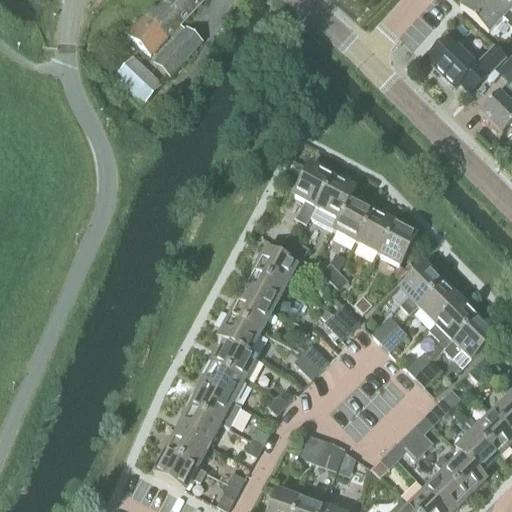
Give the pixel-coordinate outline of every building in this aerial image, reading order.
[(151,59),(206,0),(166,0),(157,10),(154,8),(127,37),(151,59)] [(487,0),(466,0),(460,8),(464,12),(474,21),(489,34),(502,20),(508,25),(506,27),(511,31),(511,16),(509,14),(506,17),(487,0)] [(511,0),(487,0),(506,17),(509,14),(511,11),(511,0)] [(170,79),(202,45),(187,31),(155,66),(170,79)] [(476,69),(448,41),(427,62),(456,91),(461,86),(471,95),(505,62),(494,51),(476,69)] [(144,108),(163,88),(133,60),(115,80),(144,108)] [(509,86),(511,83),(511,60),(498,75),(509,86)] [(479,115),(502,137),(511,127),(511,106),(511,105),(511,104),(511,95),(506,89),(500,95),(479,115)] [(316,212),(333,180),(310,168),(293,199),(305,206),(295,223),(307,230),(316,212)] [(316,212),(338,224),(350,202),(356,192),(333,180),(316,212)] [(350,202),(338,224),(333,234),(355,246),(372,214),(350,202)] [(377,258),(395,226),(372,214),(355,246),(377,258)] [(395,226),(377,258),(399,270),(416,238),(395,226)] [(291,257),(297,246),(287,240),(280,251),(291,257)] [(253,274),(284,291),(296,269),(265,252),(253,274)] [(330,285),(338,276),(330,268),(321,276),(330,285)] [(418,310),(443,285),(426,268),(401,292),(409,301),(401,309),(410,319),(418,310)] [(272,313),(284,291),(253,274),(241,296),(272,313)] [(338,276),(330,285),(339,294),(347,285),(338,276)] [(436,327),(461,303),(443,285),(418,310),(436,327)] [(261,335),(272,313),(241,296),(229,318),(261,335)] [(363,317),(371,309),(363,301),(354,309),(363,317)] [(434,365),(453,346),(479,321),(461,303),(436,327),(428,334),(439,346),(429,360),(434,365)] [(333,317),(351,335),(360,326),(342,308),(333,317)] [(351,335),(333,317),(332,318),(327,314),(320,320),(325,325),(324,326),(342,344),(351,335)] [(217,340),(224,344),(249,357),(261,335),(229,318),(217,340)] [(381,347),(398,329),(390,321),(373,338),(381,347)] [(479,321),(453,346),(471,363),(496,338),(479,321)] [(398,329),(381,347),(390,356),(407,339),(398,329)] [(256,361),(249,357),(224,344),(212,366),(244,383),(256,361)] [(302,357),(320,374),(329,365),(311,348),(302,357)] [(416,382),(434,365),(429,360),(425,356),(407,373),(416,382)] [(311,383),(320,374),(302,357),(293,365),(311,383)] [(478,368),(488,377),(497,368),(488,359),(478,368)] [(434,365),(416,382),(425,391),(442,374),(434,365)] [(233,405),(244,383),(212,366),(201,388),(233,405)] [(478,386),(488,377),(478,368),(469,377),(478,386)] [(221,427),(220,428),(229,432),(240,410),(232,406),(233,405),(201,388),(189,410),(221,427)] [(276,400),(285,409),(294,401),(285,391),(276,400)] [(442,403),(452,413),(462,403),(452,393),(442,403)] [(511,438),(511,402),(509,399),(491,416),(511,438)] [(276,418),(285,409),(276,400),(267,409),(276,418)] [(443,421),(452,413),(442,403),(434,411),(443,421)] [(209,449),(220,428),(221,427),(189,410),(177,432),(209,449)] [(498,460),(511,446),(511,438),(491,416),(473,434),(498,460)] [(406,438),(424,456),(433,447),(416,429),(406,438)] [(197,471),(209,449),(177,432),(165,454),(197,471)] [(251,443),(263,449),(268,439),(257,432),(251,443)] [(480,477),(498,460),(473,434),(455,452),(461,458),(480,477)] [(415,465),(424,456),(406,438),(397,447),(415,465)] [(311,467),(320,443),(309,439),(300,463),(311,467)] [(257,461),(263,449),(251,443),(245,454),(257,461)] [(320,443),(311,467),(324,472),(333,447),(320,443)] [(197,471),(165,454),(153,476),(185,494),(191,482),(200,487),(205,476),(196,472),(197,471)] [(442,476),(467,501),(486,483),(480,477),(461,458),(449,469),(441,461),(434,468),(442,476)] [(380,482),(389,474),(380,464),(371,473),(380,482)] [(227,487),(239,494),(245,483),(233,476),(227,487)] [(443,511),(456,511),(467,501),(442,476),(425,493),(443,511)] [(233,505),(239,494),(227,487),(221,498),(233,505)] [(295,511),(299,502),(276,493),(269,511),(295,511)] [(408,511),(443,511),(425,493),(407,510),(407,511),(408,511)] [(323,511),(324,510),(299,502),(295,511),(323,511)]
